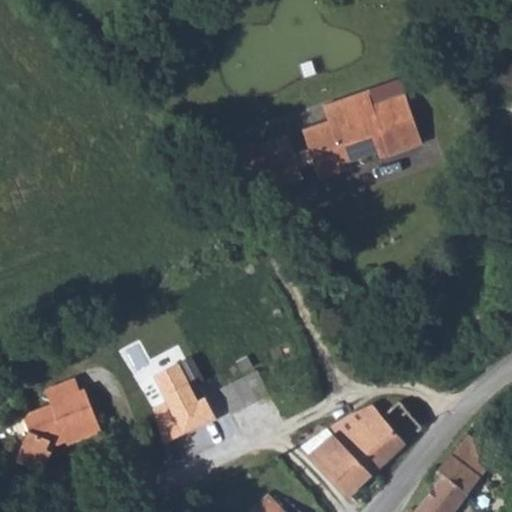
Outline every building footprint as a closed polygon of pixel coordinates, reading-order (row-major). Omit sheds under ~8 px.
[(364,119),(335,130),(333,126),(305,136),(324,185),(352,175),(349,164),(365,160),(366,164),(390,155),(393,161),(427,146),(409,98),(376,110),(378,119),(371,122),(364,119)] [(289,144),(259,154),(273,196),(304,184),(289,144)] [(511,154),(510,155),(488,154),(489,168),(486,209),(511,210),(511,154)] [(240,273),(167,304),(174,322),(223,300),(248,289),(240,273)] [(273,395),(262,371),(255,374),(266,399),(273,395)] [(255,374),(235,383),(245,407),(266,399),(255,374)] [(245,407),(235,383),(221,389),(231,413),(245,407)] [(77,384),(49,396),(55,412),(29,424),(38,444),(26,469),(55,481),(61,464),(55,461),(57,446),(78,437),(81,445),(106,433),(91,397),(84,400),(77,384)] [(413,398),(398,408),(390,398),(371,406),(408,444),(422,430),(416,421),(425,411),(413,398)] [(408,444),(371,406),(344,416),(328,431),(371,474),(373,476),(408,444)] [(371,474),(328,431),(320,436),(329,446),(314,458),(349,498),(373,476),(371,474)] [(475,511),(478,509),(464,496),(477,479),(448,456),(433,474),(441,480),(418,511),(475,511)] [(330,511),(289,462),(272,480),(278,490),(265,502),(273,511),(330,511)]
